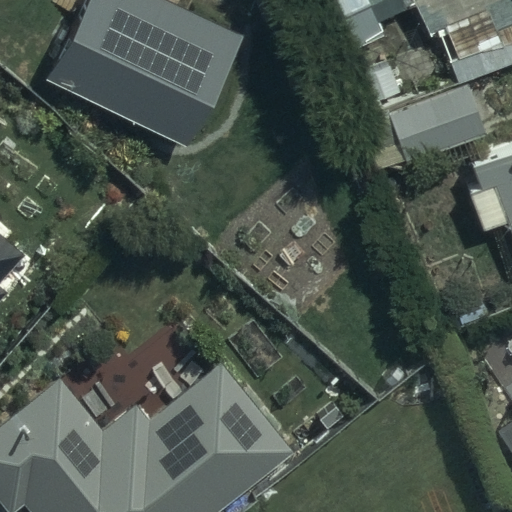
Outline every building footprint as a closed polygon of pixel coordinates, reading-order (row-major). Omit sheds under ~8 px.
[(241,21),(198,0),(74,0),(42,65),(183,136),(241,21)] [(383,0),(338,0),(353,29),(381,15),(375,4),(383,0)] [(511,0),(423,0),(435,26),(446,22),(466,68),(511,48),(511,0)] [(485,128),(463,73),(388,102),(391,109),(363,121),(379,158),(406,148),(411,156),(485,128)] [(511,138),(471,156),(479,175),(466,180),(482,217),(507,207),(511,219),(511,138)] [(0,282),(2,280),(0,277),(0,269),(22,243),(0,223),(0,282)] [(59,368),(0,416),(0,490),(11,504),(24,494),(38,511),(207,511),(291,443),(220,358),(148,418),(135,402),(107,426),(59,368)]
